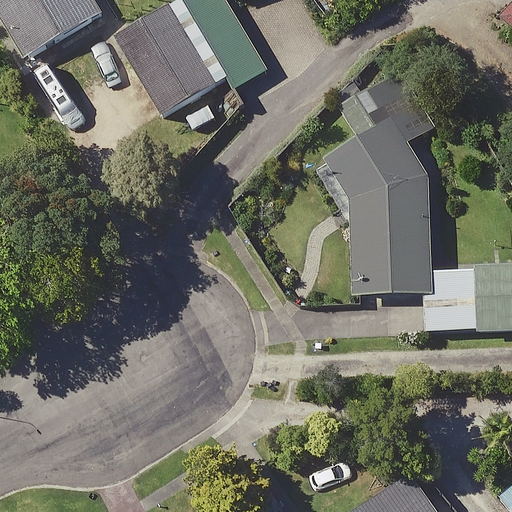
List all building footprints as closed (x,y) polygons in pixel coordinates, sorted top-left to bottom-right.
[(115,28),(98,0),(0,0),(0,6),(40,73),(115,28)] [(239,0),(245,9),(261,0),(239,0)] [(188,19),(130,50),(168,122),(226,91),(188,19)] [(511,29),(503,40),(511,48),(511,29)] [(344,120),(371,148),(324,182),(355,226),(359,306),(429,303),(431,344),(511,339),(511,273),(435,277),(430,159),(457,133),(397,70),(344,120)] [(436,511),(422,490),(389,511),(436,511)]
